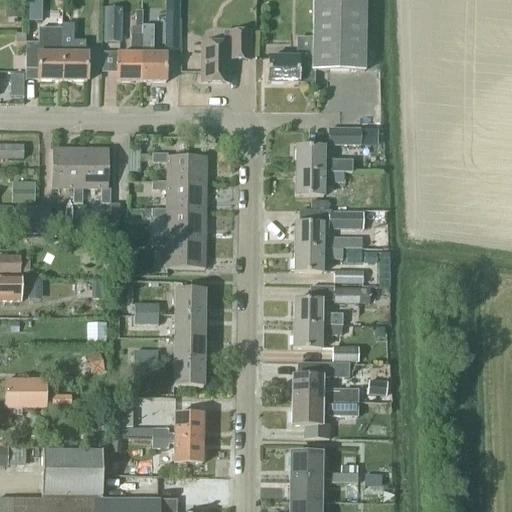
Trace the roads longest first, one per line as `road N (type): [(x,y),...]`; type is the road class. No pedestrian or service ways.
road 1 (residential): [(246,511),(250,122)]
road 2 (residential): [(250,122),(0,121)]
